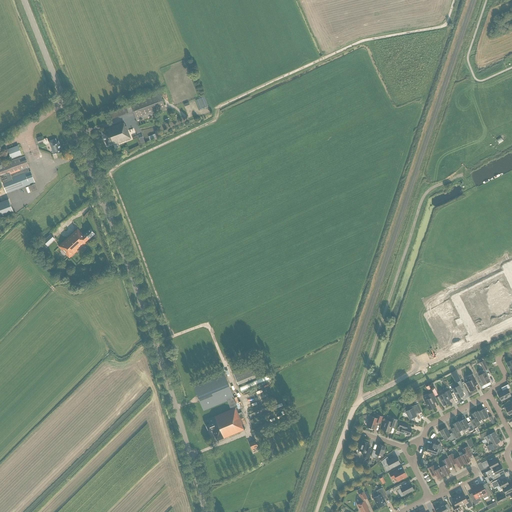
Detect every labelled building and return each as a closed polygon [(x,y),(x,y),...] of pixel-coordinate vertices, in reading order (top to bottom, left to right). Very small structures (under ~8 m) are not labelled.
[(133,111),(137,121),(166,110),(159,92),(130,102),(131,105),(109,114),(111,120),(133,111)] [(113,144),(114,145),(131,139),(126,127),(125,127),(124,123),(101,131),(107,147),(113,144)] [(56,154),(57,154),(62,152),(58,141),(57,142),(56,139),(48,142),(50,145),(53,155),(56,154)] [(11,158),(21,154),(18,146),(8,150),(11,158)] [(51,154),(44,156),(45,160),(42,161),(45,167),(54,163),(51,154)] [(25,156),(0,165),(0,177),(6,193),(15,190),(30,184),(30,186),(29,186),(31,193),(38,190),(35,184),(34,184),(33,183),(35,182),(30,171),(27,172),(26,169),(29,168),(25,156)] [(8,199),(0,202),(0,217),(13,212),(8,199)] [(86,244),(85,243),(95,234),(90,229),(83,235),(77,229),(59,246),(62,249),(62,250),(70,259),(86,244)] [(41,241),(46,248),(55,240),(50,234),(41,241)] [(490,381),(484,371),(487,369),(483,361),(480,363),(483,370),(481,371),(483,374),(479,376),(483,385),(490,381)] [(259,376),(253,363),(232,371),(238,385),(259,376)] [(456,372),(451,375),(455,382),(460,379),(456,372)] [(470,381),(466,383),(470,392),(476,389),(474,386),(478,384),(476,381),(472,374),(467,377),(470,381)] [(215,436),(217,441),(244,430),(242,425),(243,425),(240,418),(244,417),(242,412),(238,414),(236,408),(238,407),(234,398),(224,375),(194,387),(204,410),(227,401),(231,410),(208,419),(209,423),(205,424),(209,432),(212,430),(215,437),(215,436)] [(464,395),(461,389),(463,387),(460,381),(457,382),(459,386),(452,389),(457,398),(464,395)] [(507,389),(510,388),(508,384),(502,388),(504,391),(498,394),(501,401),(510,396),(507,389)] [(449,399),(453,397),(449,390),(445,392),(445,393),(439,397),(443,406),(450,402),(449,399)] [(433,402),(436,401),(432,393),(427,395),(429,399),(424,401),(429,410),(436,407),(433,402)] [(421,412),(418,404),(415,406),(415,405),(410,408),(410,409),(406,410),(405,410),(404,413),(406,414),(409,420),(411,419),(412,420),(413,418),(417,416),(416,414),(418,413),(419,413),(421,412)] [(484,409),(478,412),(482,420),(488,417),(484,409)] [(477,411),(472,414),(474,419),(471,420),(474,427),(480,425),(478,421),(482,419),(477,411)] [(376,418),(371,417),(367,427),(375,429),(377,422),(380,423),(382,417),(377,415),(376,418)] [(394,426),(394,427),(395,427),(397,420),(391,418),(389,421),(385,420),(382,430),(389,432),(391,425),(394,426)] [(465,419),(459,422),(463,430),(469,427),(465,419)] [(408,425),(400,422),(399,427),(398,426),(396,430),(401,432),(400,432),(405,434),(406,435),(408,435),(409,435),(410,435),(412,429),(407,428),(408,425)] [(453,427),(451,429),(456,438),(461,436),(459,431),(462,430),(458,422),(452,425),(453,427)] [(447,437),(449,440),(452,439),(454,438),(451,433),(449,434),(446,428),(438,432),(440,431),(444,439),(447,437)] [(485,439),(487,442),(497,437),(495,432),(489,435),(487,431),(480,435),(482,438),(483,438),(484,440),(485,439)] [(496,444),(500,442),(497,437),(487,442),(488,445),(486,446),(489,451),(497,447),(496,444)] [(258,447),(255,441),(249,443),(252,449),(258,447)] [(368,458),(371,448),(368,447),(369,443),(362,441),(359,451),(364,452),(362,456),(368,458)] [(429,445),(426,452),(435,455),(437,451),(440,452),(442,447),(440,444),(433,442),(431,446),(429,445)] [(376,459),(378,455),(382,456),(385,447),(378,445),(376,451),(373,450),(371,457),(376,459)] [(464,464),(470,461),(468,457),(472,455),(467,447),(462,450),(463,455),(460,456),(464,464)] [(451,454),(447,456),(452,465),(456,463),(458,467),(464,464),(460,456),(457,458),(455,455),(451,454)] [(387,457),(381,462),(384,467),(388,464),(390,469),(400,464),(396,457),(389,460),(387,457)] [(448,468),(452,466),(447,458),(441,461),(444,466),(440,467),(445,475),(450,472),(448,468)] [(487,461),(481,463),(484,468),(489,466),(491,469),(499,465),(496,459),(488,463),(487,461)] [(503,471),(500,465),(488,471),(493,480),(499,476),(498,474),(503,471)] [(433,466),(428,468),(432,476),(436,475),(438,479),(444,476),(440,468),(439,466),(434,468),(433,466)] [(407,477),(403,470),(399,473),(398,469),(389,474),(392,479),(395,477),(397,482),(407,477)] [(506,479),(500,482),(499,479),(491,483),(494,488),(499,486),(501,489),(509,485),(506,479)] [(401,485),(394,489),(395,491),(397,490),(401,497),(404,495),(414,490),(410,483),(410,484),(405,487),(405,486),(402,488),(401,485)] [(482,484),(476,487),(481,496),(483,499),(491,495),(488,489),(485,490),(482,484)] [(502,489),(505,495),(511,491),(511,487),(510,485),(502,489)] [(478,498),(481,496),(476,487),(471,490),(474,496),(471,498),(474,504),(477,502),(480,500),(478,498)] [(378,506),(379,507),(386,504),(382,498),(386,496),(382,488),(375,492),(377,496),(372,499),(373,499),(375,501),(378,506),(376,507),(377,507),(378,506)] [(466,500),(463,494),(458,497),(462,505),(465,504),(468,508),(473,506),(469,499),(466,500)] [(459,507),(462,505),(458,497),(452,500),(454,503),(451,505),(455,511),(458,511),(461,510),(459,507)] [(368,511),(369,511),(364,501),(357,505),(360,511),(368,511)]
